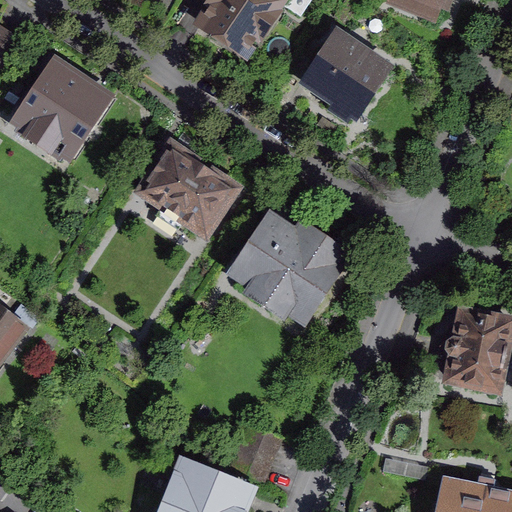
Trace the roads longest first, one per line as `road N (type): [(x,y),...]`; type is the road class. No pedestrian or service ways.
road 1 (residential): [(58,0),(421,240)]
road 2 (residential): [(316,511),(421,240)]
road 3 (residential): [(421,240),(511,14)]
